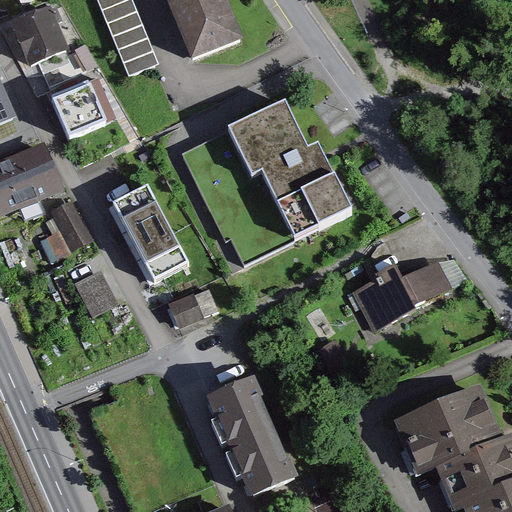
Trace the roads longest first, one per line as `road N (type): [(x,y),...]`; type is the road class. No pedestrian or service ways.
road 1 (residential): [(511,303),(285,0)]
road 2 (residential): [(0,61),(171,355)]
road 3 (residential): [(171,355),(238,511)]
road 4 (residential): [(25,411),(171,355)]
road 5 (track): [(511,89),(367,110)]
